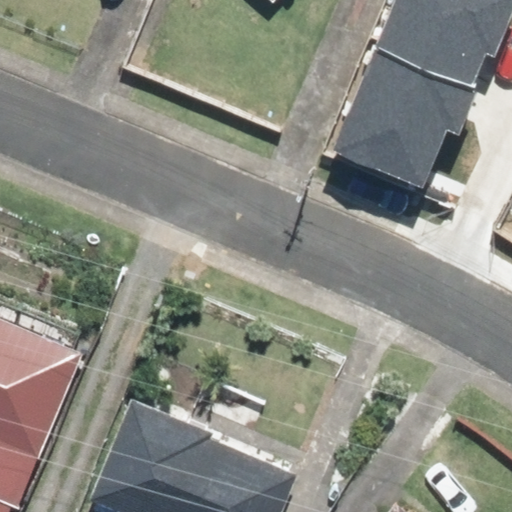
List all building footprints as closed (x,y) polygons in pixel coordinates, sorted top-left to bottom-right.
[(511,0),(394,0),(375,47),(476,88),(486,56),(495,59),(511,16),(511,0)] [(375,47),(330,153),(424,190),(447,132),(460,137),(476,88),(375,47)] [(0,511),(10,511),(77,351),(0,318),(0,511)] [(125,399),(85,496),(123,511),(274,511),(293,470),(125,399)] [(404,511),(391,501),(382,511),(404,511)]
